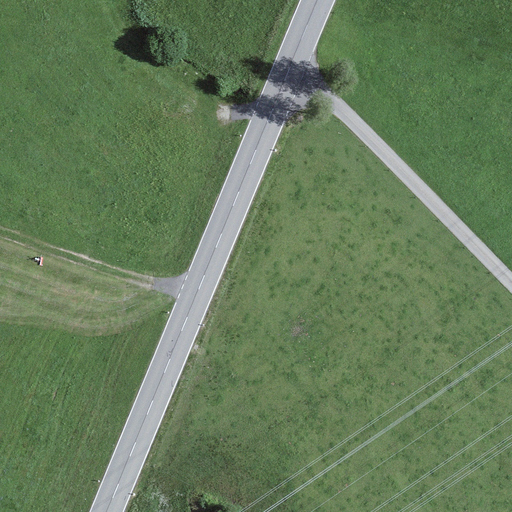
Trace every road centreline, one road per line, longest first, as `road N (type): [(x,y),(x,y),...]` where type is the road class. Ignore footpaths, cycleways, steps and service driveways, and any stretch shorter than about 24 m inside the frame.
road 1 (secondary): [(318,0),(106,511)]
road 2 (track): [(0,232),(155,285),(198,290)]
